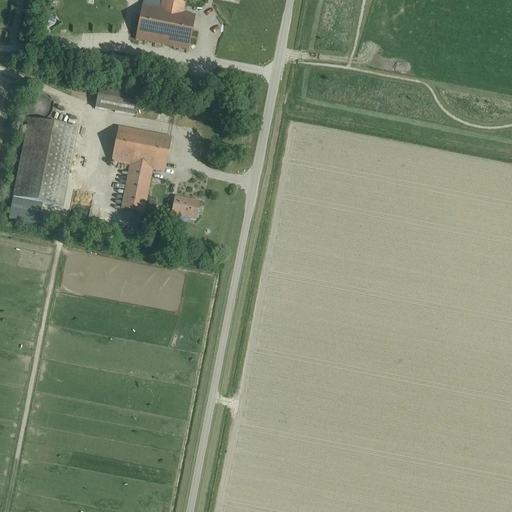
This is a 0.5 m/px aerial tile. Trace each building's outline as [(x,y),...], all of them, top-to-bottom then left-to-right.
[(188,51),(195,16),(183,14),(185,0),(161,0),(160,9),(142,6),(135,41),(188,51)] [(134,117),(138,93),(98,86),(94,109),(134,117)] [(77,130),(28,120),(9,218),(39,223),(43,204),(62,208),(77,130)] [(164,173),(171,138),(118,128),(111,163),(129,166),(121,210),(143,214),(152,171),(164,173)] [(195,221),(199,203),(175,198),(171,216),(195,221)]
